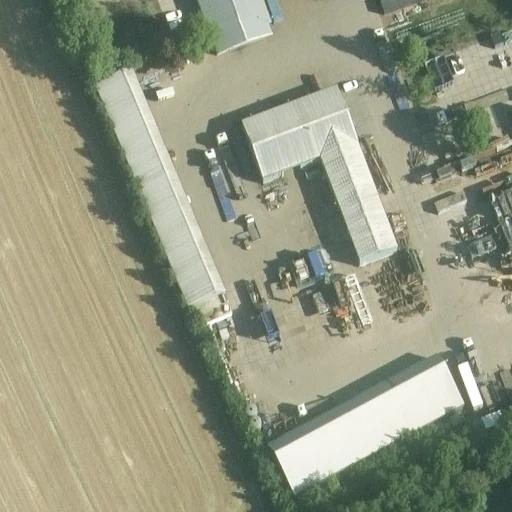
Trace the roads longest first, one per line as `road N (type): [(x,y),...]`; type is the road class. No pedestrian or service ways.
road 1 (unknown): [(348,38),(388,160),(445,286),(425,325),(321,381),(269,391),(228,309),(169,139),(180,110),(212,92)]
road 2 (unknown): [(212,92),(348,38)]
